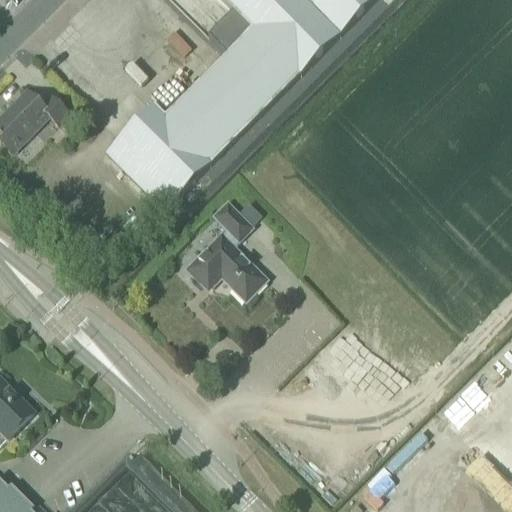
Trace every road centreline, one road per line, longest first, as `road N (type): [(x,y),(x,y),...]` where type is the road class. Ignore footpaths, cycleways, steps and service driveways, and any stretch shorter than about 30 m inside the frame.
road 1 (tertiary): [(255,511),(123,377)]
road 2 (tertiary): [(2,258),(66,341),(123,377)]
road 3 (tertiary): [(123,377),(49,291),(2,258)]
